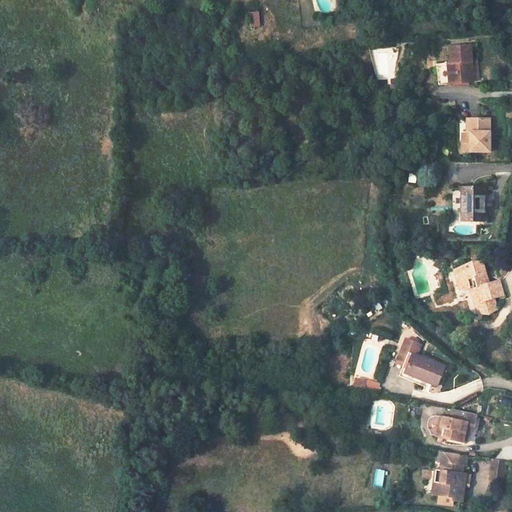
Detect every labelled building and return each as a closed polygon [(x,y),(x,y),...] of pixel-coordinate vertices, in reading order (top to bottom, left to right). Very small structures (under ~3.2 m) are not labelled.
[(260,11),(249,12),(250,28),(261,27),(260,11)] [(438,86),(479,82),(476,61),(472,61),(470,47),(450,48),(451,64),(436,65),(438,86)] [(467,120),(467,143),(460,143),(459,153),(486,153),(487,120),(467,120)] [(484,188),(463,188),(462,220),(484,220),(484,188)] [(444,259),(437,259),(439,270),(447,268),(444,259)] [(473,265),(455,269),(458,280),(457,280),(459,290),(473,287),(476,297),(475,298),(479,314),(488,311),(489,315),(497,309),(494,298),(503,295),(499,281),(486,284),(483,274),(485,270),(482,261),(471,261),(473,265)] [(375,327),(372,334),(391,342),(394,334),(375,327)] [(405,339),(396,360),(403,363),(407,352),(415,355),(419,345),(405,339)] [(470,349),(464,344),(461,348),(467,353),(470,349)] [(415,355),(407,352),(403,363),(397,376),(418,384),(420,380),(435,385),(443,367),(415,355)] [(367,381),(365,390),(377,393),(379,384),(367,381)] [(476,414),(453,409),(450,419),(445,417),(443,426),(447,427),(445,436),(467,441),(469,431),(466,431),(467,430),(468,422),(473,424),(476,414)] [(445,417),(442,417),(438,434),(445,436),(447,427),(443,426),(445,417)] [(441,471),(440,481),(437,481),(435,494),(451,496),(450,499),(460,501),(463,485),(458,484),(460,473),(461,464),(464,464),(465,455),(442,452),(440,471),(441,471)] [(490,458),(489,469),(503,470),(504,460),(490,458)] [(383,488),(386,470),(376,468),(373,487),(383,488)] [(488,479),(501,480),(503,470),(489,469),(488,479)] [(435,470),(432,494),(435,494),(437,481),(440,481),(441,471),(440,471),(435,470)]
